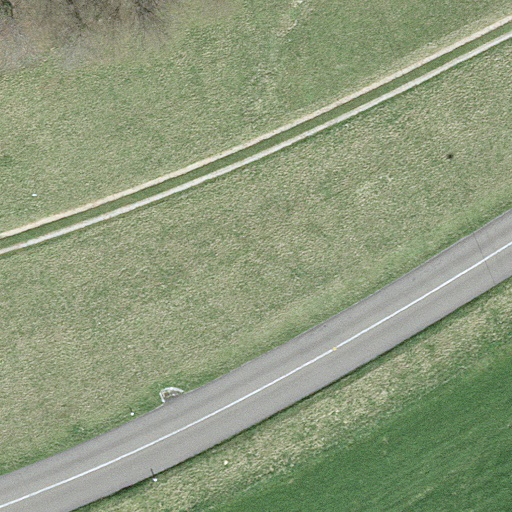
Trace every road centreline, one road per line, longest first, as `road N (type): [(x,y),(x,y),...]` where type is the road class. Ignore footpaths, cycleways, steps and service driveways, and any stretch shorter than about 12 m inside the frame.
road 1 (secondary): [(0,505),(235,403),(511,242)]
road 2 (track): [(511,38),(254,159),(0,247)]
